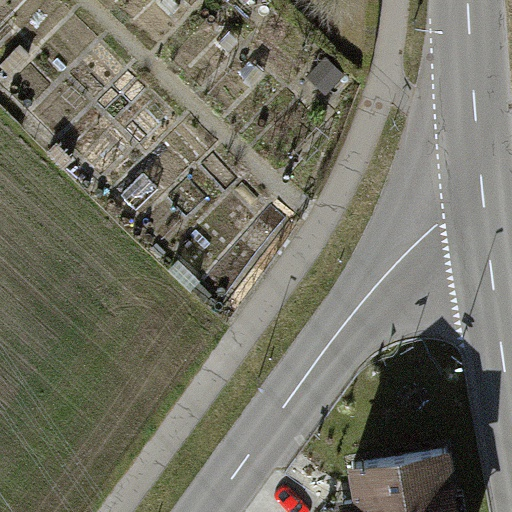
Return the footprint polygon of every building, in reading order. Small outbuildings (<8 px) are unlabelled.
[(0,76),(0,81),(9,89),(27,66),(16,57),(0,76)] [(325,72),(308,89),(324,104),(341,87),(325,72)] [(36,131),(28,139),(63,173),(70,165),(36,131)] [(119,180),(107,166),(96,176),(109,189),(119,180)] [(144,231),(152,240),(169,223),(161,215),(144,231)] [(467,511),(458,451),(349,468),(355,511),(467,511)]
